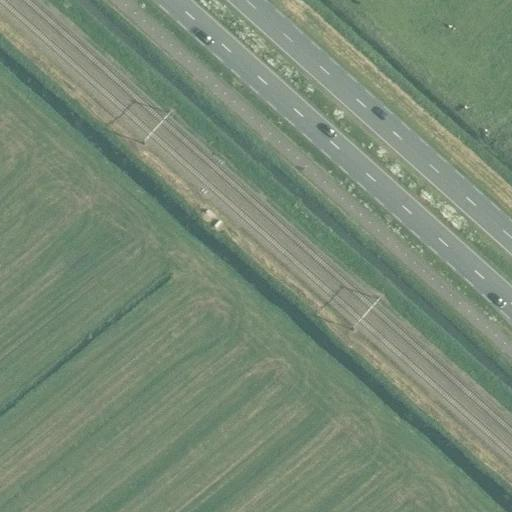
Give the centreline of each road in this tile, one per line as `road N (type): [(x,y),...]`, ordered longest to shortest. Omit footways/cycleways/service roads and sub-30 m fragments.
road 1 (primary): [(172,0),(511,306)]
road 2 (primary): [(511,238),(245,0)]
